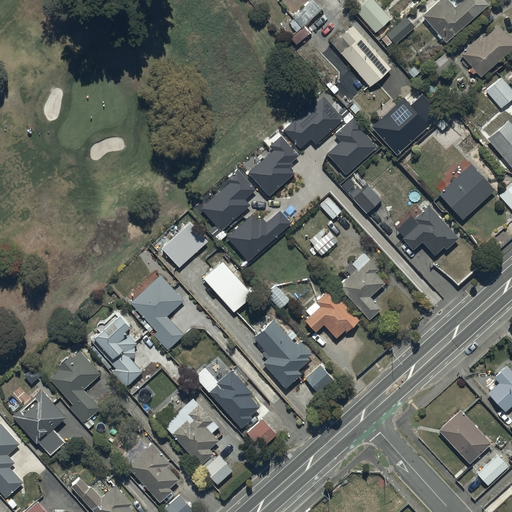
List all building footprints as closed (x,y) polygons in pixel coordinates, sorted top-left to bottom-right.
[(330,19),(312,0),(293,18),(295,20),(289,25),(302,39),(308,34),(310,37),(330,19)] [(391,19),(373,0),(368,0),(357,11),(376,32),(391,19)] [(462,0),(454,8),(447,0),(440,0),(422,16),(446,42),(488,5),(484,0),(462,0)] [(416,28),(406,17),(382,39),(388,46),(393,42),(396,45),(416,28)] [(391,69),(353,26),(343,35),(340,32),(329,41),(370,88),(391,69)] [(484,40),(481,36),(461,54),(482,77),(511,48),(511,40),(498,26),(484,40)] [(455,64),(446,53),(430,66),(438,77),(455,64)] [(511,99),(511,90),(501,77),(485,90),(501,108),(511,99)] [(448,104),(437,90),(429,97),(441,110),(448,104)] [(346,117),(323,91),(281,127),(297,146),(310,135),(316,142),(346,117)] [(438,108),(422,92),(411,102),(404,96),(371,125),(397,153),(429,123),(426,119),(438,108)] [(378,145),(353,116),(335,132),(341,139),(327,151),(346,173),(378,145)] [(511,125),(508,121),(487,139),(511,168),(511,125)] [(299,153),(281,134),(270,143),(275,148),(249,171),(269,193),(295,170),(291,166),(294,163),(291,160),(299,153)] [(495,191),(471,165),(454,181),(449,176),(436,189),(440,194),(438,196),(462,222),(495,191)] [(254,187),(236,168),(226,177),(230,182),(204,205),(224,227),(250,204),(246,200),(249,197),(246,194),(254,187)] [(511,183),(499,195),(511,208),(511,183)] [(382,200),(367,184),(351,198),(367,214),(382,200)] [(341,211),(329,197),(320,205),(333,219),(341,211)] [(413,217),(417,223),(403,235),(412,245),(422,237),(434,251),(442,244),(444,247),(457,236),(429,204),(413,217)] [(258,220),(251,213),(226,235),(248,259),(291,221),(280,208),(266,220),(262,216),(258,220)] [(207,239),(190,219),(161,245),(179,264),(207,239)] [(328,234),(323,228),(309,240),(314,246),(313,247),(321,257),(338,242),(330,232),(328,234)] [(379,269),(364,254),(352,265),(356,270),(338,287),(369,320),(380,309),(370,298),(385,284),(374,273),(379,269)] [(253,292),(222,258),(203,276),(234,309),(253,292)] [(143,292),(135,285),(128,292),(135,299),(130,304),(157,329),(153,333),(170,350),(185,334),(167,317),(184,300),(159,276),(143,292)] [(289,301),(275,284),(268,291),(272,296),(270,297),(280,309),(289,301)] [(359,321),(330,289),(306,311),(310,316),(304,321),(315,333),(324,325),(336,338),(346,330),(347,332),(359,321)] [(223,310),(209,295),(202,302),(216,317),(223,310)] [(130,329),(121,316),(95,339),(94,338),(90,341),(115,368),(112,371),(126,387),(143,372),(134,363),(135,347),(138,345),(126,333),(130,329)] [(243,331),(230,317),(221,325),(234,339),(243,331)] [(288,335),(273,320),(254,338),(265,351),(262,354),(267,360),(263,364),(286,389),(302,374),(299,370),(310,360),(308,358),(312,354),(301,342),(297,345),(292,340),(297,336),(292,331),(288,335)] [(101,375),(80,351),(73,358),(71,356),(58,367),(61,371),(51,380),(72,405),(70,407),(89,429),(95,424),(90,419),(101,409),(84,390),(101,375)] [(334,382),(319,365),(305,378),(320,395),(334,382)] [(249,379),(237,366),(232,371),(231,370),(219,381),(206,367),(199,373),(205,379),(200,383),(242,428),(253,418),(252,416),(261,408),(250,396),(253,393),(244,383),(249,379)] [(511,371),(507,366),(494,377),(499,383),(488,393),(505,412),(511,405),(511,371)] [(66,418),(42,389),(13,415),(51,456),(65,443),(53,430),(66,418)] [(219,427),(194,399),(165,425),(201,466),(214,454),(210,450),(219,441),(212,433),(219,427)] [(491,443),(461,410),(439,430),(469,463),(491,443)] [(263,420),(248,433),(261,449),(276,435),(263,420)] [(0,425),(0,491),(6,499),(24,483),(10,467),(15,463),(8,455),(20,444),(2,423),(0,425)] [(144,491),(148,488),(160,502),(172,491),(170,488),(179,480),(167,467),(171,464),(152,444),(147,449),(140,440),(122,457),(129,465),(128,466),(142,481),(138,485),(144,491)] [(233,471),(218,455),(204,469),(219,485),(233,471)] [(509,467),(498,455),(478,473),(489,485),(509,467)] [(79,476),(70,484),(95,511),(134,511),(129,507),(133,504),(116,485),(102,498),(91,487),(90,488),(79,476)] [(187,511),(191,509),(180,495),(164,508),(167,511),(187,511)] [(46,511),(37,501),(25,511),(46,511)]
